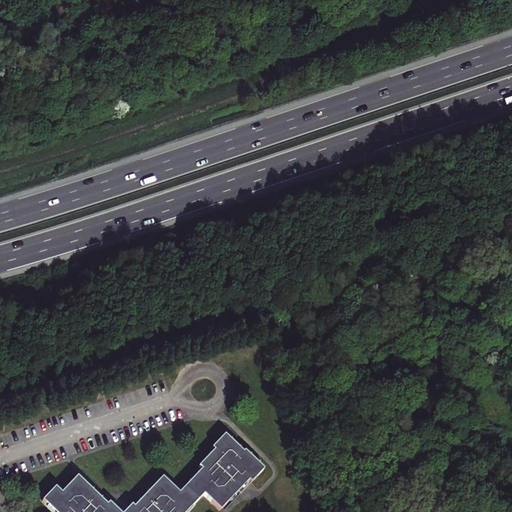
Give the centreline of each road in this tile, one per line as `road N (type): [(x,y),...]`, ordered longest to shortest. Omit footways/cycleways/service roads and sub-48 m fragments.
road 1 (motorway): [(0,258),(511,90)]
road 2 (motorway): [(511,51),(0,217)]
